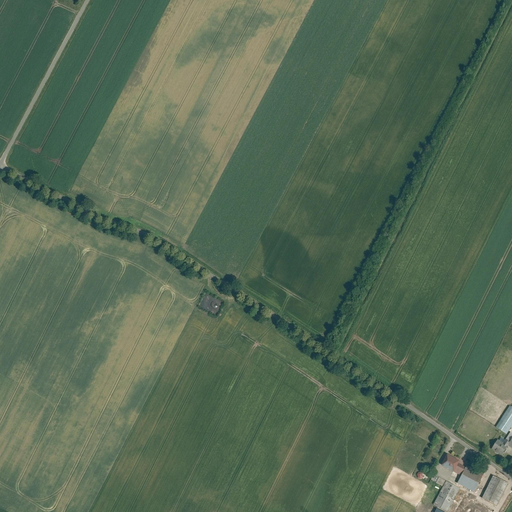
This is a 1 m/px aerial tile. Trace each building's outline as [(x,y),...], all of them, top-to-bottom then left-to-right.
[(511,423),(511,408),(509,407),(496,427),(506,433),(511,423)] [(503,442),(495,437),(489,446),(501,454),(507,445),(511,437),(511,433),(509,432),(503,442)] [(459,461),(445,454),(440,464),(453,471),(458,463),(459,461)] [(458,463),(453,471),(461,475),(465,467),(458,463)] [(461,475),(457,483),(473,492),(482,475),(466,466),(465,467),(461,475)] [(445,480),(434,474),(431,480),(442,486),(445,480)] [(507,484),(492,476),(481,498),(497,505),(507,484)] [(432,503),(448,511),(452,511),(458,502),(453,499),(459,488),(445,480),(442,486),(432,503)] [(491,511),(492,511),(462,495),(458,502),(452,511),(491,511)]
